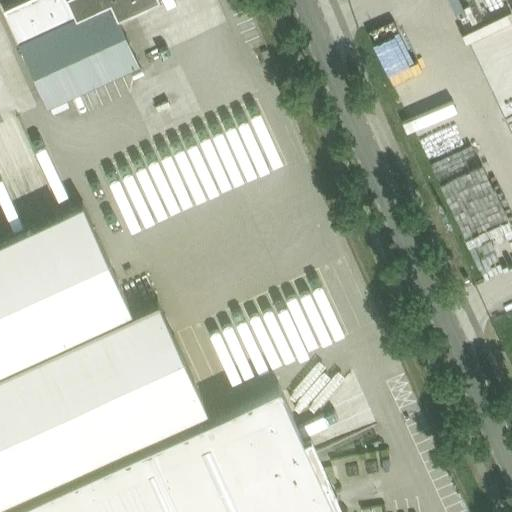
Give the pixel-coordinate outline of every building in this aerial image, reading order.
[(118,18),(155,0),(18,0),(4,7),(48,104),(138,62),(118,18)] [(66,96),(49,104),(53,113),(70,105),(66,96)] [(260,111),(145,154),(164,206),(279,163),(260,111)] [(0,507),(212,410),(159,295),(134,307),(84,199),(0,236),(0,507)] [(245,368),(315,344),(307,319),(304,320),(294,292),(228,315),(234,332),(244,329),(250,346),(239,350),(245,368)] [(212,410),(0,507),(0,511),(340,511),(336,504),(340,503),(338,493),(332,494),(280,380),(212,410)]
